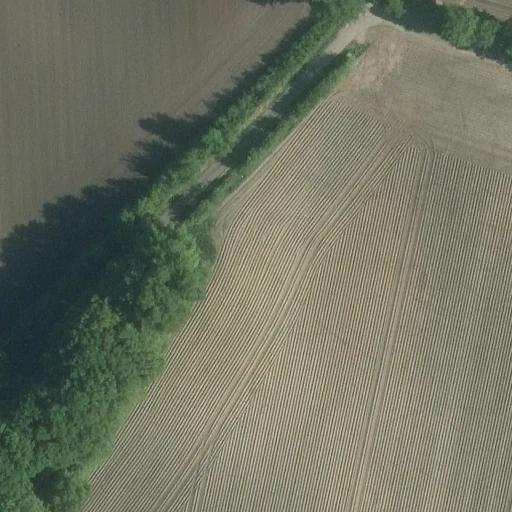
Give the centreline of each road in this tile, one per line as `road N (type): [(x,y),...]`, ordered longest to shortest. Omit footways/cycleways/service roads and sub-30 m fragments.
road 1 (unclassified): [(386,7),(0,380)]
road 2 (unclassified): [(511,56),(386,7)]
